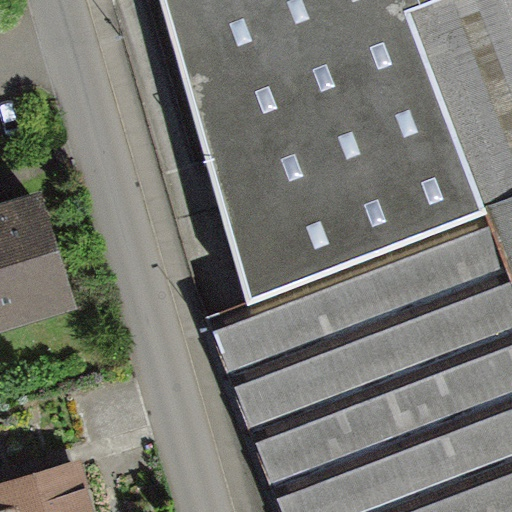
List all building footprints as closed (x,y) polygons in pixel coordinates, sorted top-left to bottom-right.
[(480,217),(511,204),(511,0),(144,0),(238,311),(480,217)] [(26,197),(0,204),(0,314),(56,298),(26,197)] [(511,299),(511,204),(480,217),(511,299)] [(511,511),(511,299),(480,217),(238,311),(195,328),(265,511),(511,511)] [(82,511),(70,464),(0,481),(0,511),(82,511)]
